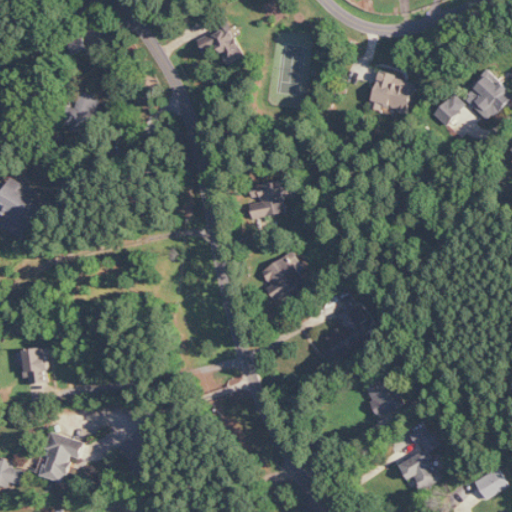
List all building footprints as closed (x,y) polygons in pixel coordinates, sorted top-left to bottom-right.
[(202,40),(208,54),(223,47),(231,64),(248,57),(234,25),(202,40)] [(492,122),(511,103),(511,89),(494,70),(467,95),(492,122)] [(376,108),(412,115),(419,80),(383,73),(376,108)] [(103,97),(80,91),(71,127),(94,133),(103,97)] [(30,240),(47,205),(22,193),(27,182),(17,177),(13,185),(4,180),(0,189),(0,188),(0,201),(14,208),(4,228),(30,240)] [(289,213),(285,181),(255,185),(257,200),(254,201),(256,218),(289,213)] [(267,271),(276,285),(271,288),(280,301),(309,281),(300,268),(305,264),(296,251),(267,271)] [(342,319),(346,326),(324,339),(337,362),(376,340),(366,323),(371,321),(363,307),(342,319)] [(29,385),(52,382),(50,370),(52,369),(49,348),(25,351),(29,385)] [(409,404),(393,374),(369,387),(385,417),(409,404)] [(84,459),(89,441),(55,432),(50,449),(53,450),(46,476),(69,482),(76,456),(84,459)] [(404,464),(412,480),(418,477),(425,490),(448,479),(433,449),(404,464)] [(0,484),(11,487),(11,482),(28,485),(31,471),(17,469),(18,461),(0,457),(0,484)] [(511,488),(511,485),(504,469),(481,480),(489,499),(511,488)]
